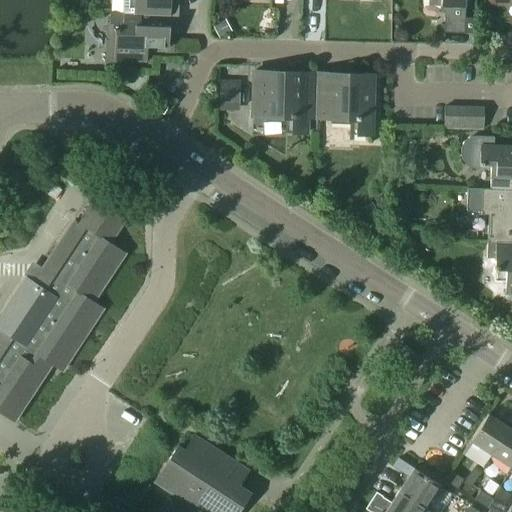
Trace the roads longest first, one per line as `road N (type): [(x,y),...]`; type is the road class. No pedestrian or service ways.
road 1 (residential): [(511,55),(228,50),(206,60),(164,140)]
road 2 (residential): [(414,303),(164,140)]
road 3 (residential): [(164,140),(115,110),(81,102),(29,103),(0,113)]
road 4 (residential): [(388,423),(360,418),(353,400),(414,303)]
